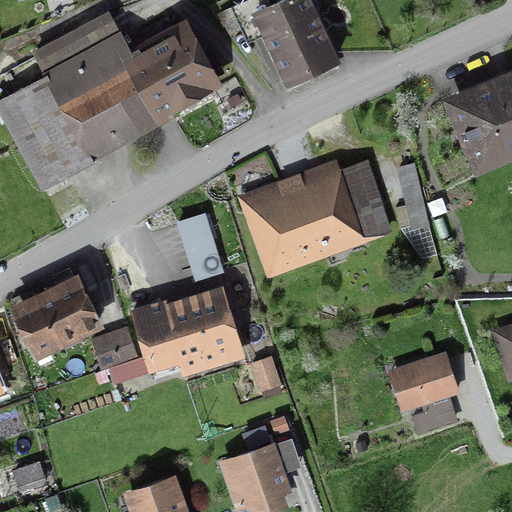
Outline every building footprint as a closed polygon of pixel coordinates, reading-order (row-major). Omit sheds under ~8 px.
[(287,84),(339,62),(312,0),(285,0),(257,12),(287,84)] [(82,148),(208,79),(182,32),(129,60),(105,17),(38,54),(51,78),(0,105),(0,108),(44,188),(91,163),(82,148)] [(476,172),(511,156),(511,63),(442,94),(476,172)] [(236,193),(266,278),(396,232),(369,156),(340,166),(337,157),(236,193)] [(223,267),(206,215),(179,224),(196,275),(223,267)] [(94,326),(78,290),(14,319),(30,355),(94,326)] [(137,322),(152,374),(234,350),(219,298),(137,322)] [(105,366),(136,355),(127,331),(96,342),(105,366)] [(511,338),(502,342),(511,377),(511,338)] [(265,392),(282,386),(271,358),(255,364),(265,392)] [(398,404),(450,389),(442,361),(390,377),(398,404)] [(273,511),(288,507),(270,454),(224,469),(237,511),(273,511)] [(138,511),(179,511),(171,489),(135,501),(138,511)]
